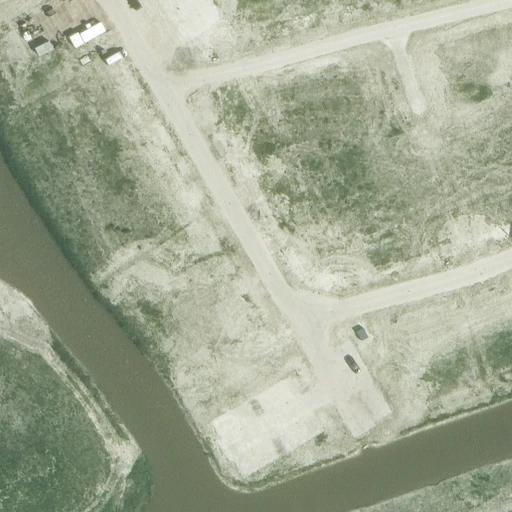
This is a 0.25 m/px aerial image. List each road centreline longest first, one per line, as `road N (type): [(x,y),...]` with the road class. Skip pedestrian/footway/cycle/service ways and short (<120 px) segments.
road 1 (residential): [(161,89),(511,1)]
road 2 (residential): [(161,89),(298,320)]
